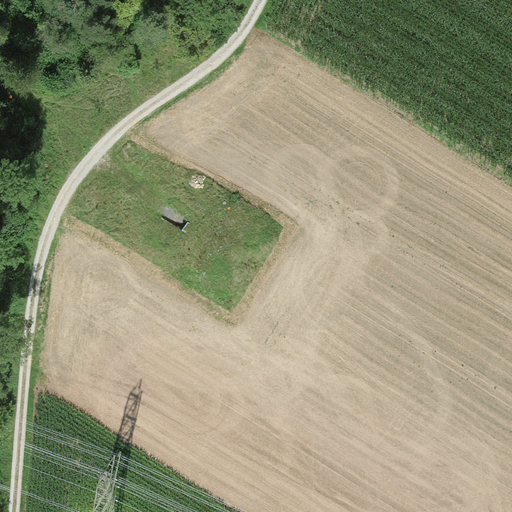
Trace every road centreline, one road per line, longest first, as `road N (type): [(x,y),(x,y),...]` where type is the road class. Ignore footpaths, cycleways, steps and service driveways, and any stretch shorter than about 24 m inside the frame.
road 1 (track): [(128,122),(63,193),(39,244),(13,511)]
road 2 (track): [(128,122),(226,45),(258,0)]
